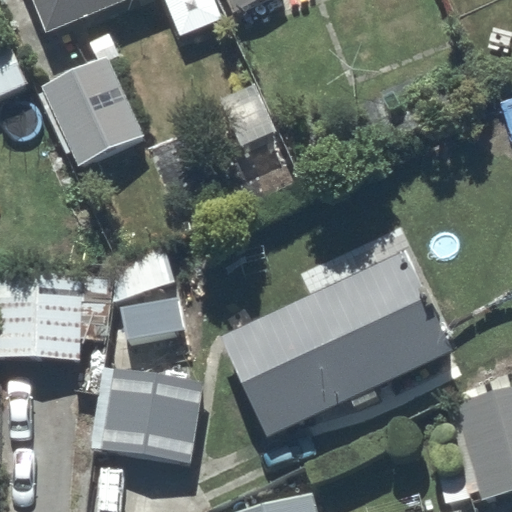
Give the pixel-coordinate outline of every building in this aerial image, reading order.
[(32,0),(52,45),(161,0),(32,0)] [(225,0),(237,24),(287,0),(225,0)] [(45,96),(83,176),(150,144),(114,70),(124,65),(112,40),(92,49),(102,69),(45,96)] [(0,58),(0,109),(33,94),(14,52),(0,58)] [(224,351),(272,452),(356,412),(360,420),(384,409),(381,402),(460,364),(411,261),(224,351)] [(0,281),(0,369),(85,371),(85,348),(115,349),(117,283),(0,281)] [(97,459),(194,474),(207,389),(110,374),(97,459)] [(457,413),(485,511),(511,503),(511,397),(494,403),(491,392),(462,400),(465,411),(457,413)] [(318,511),(316,502),(279,511),(318,511)]
